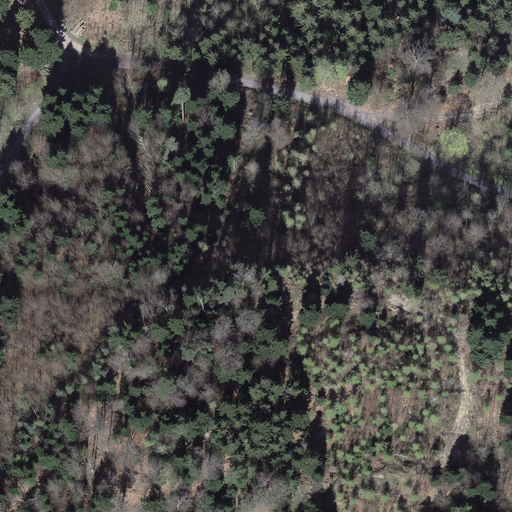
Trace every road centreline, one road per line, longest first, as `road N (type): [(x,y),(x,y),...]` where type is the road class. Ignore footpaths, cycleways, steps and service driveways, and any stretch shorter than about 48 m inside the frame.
road 1 (track): [(109,58),(342,109),(511,196)]
road 2 (track): [(301,310),(339,296),(392,300),(455,344),(464,408),(444,480),(422,511)]
road 3 (track): [(109,58),(57,88),(9,158),(0,186)]
